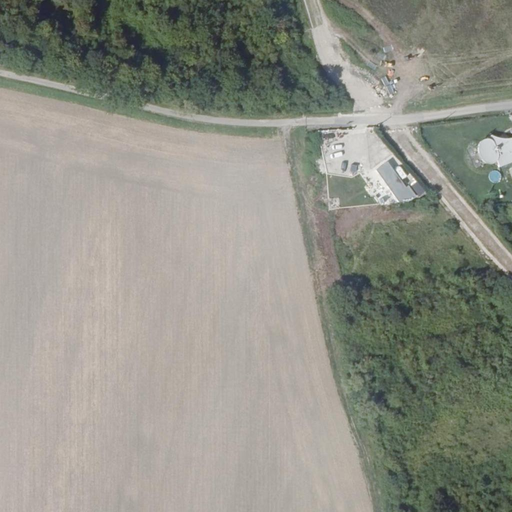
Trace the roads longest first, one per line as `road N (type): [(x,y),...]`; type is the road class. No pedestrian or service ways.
road 1 (track): [(0,72),(199,118),(339,121)]
road 2 (residential): [(339,121),(511,108)]
